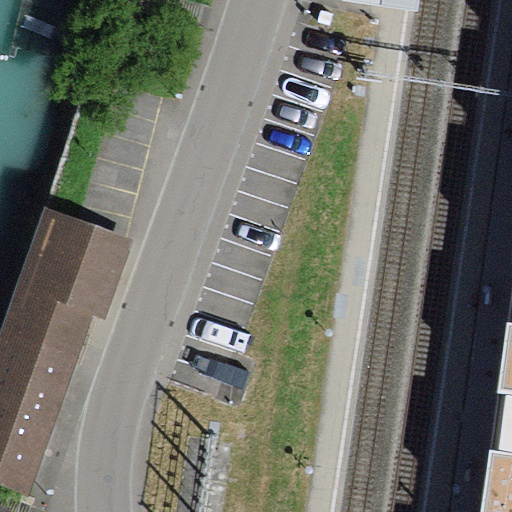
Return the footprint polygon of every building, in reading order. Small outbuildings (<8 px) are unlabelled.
[(417,12),(418,0),(342,0),(342,1),(417,12)] [(511,0),(493,0),(491,19),(511,22),(511,0)] [(0,333),(0,492),(28,503),(93,319),(105,322),(133,243),(79,224),(43,211),(0,333)] [(511,291),(488,461),(511,464),(511,291)] [(511,511),(511,464),(488,461),(481,511),(511,511)]
